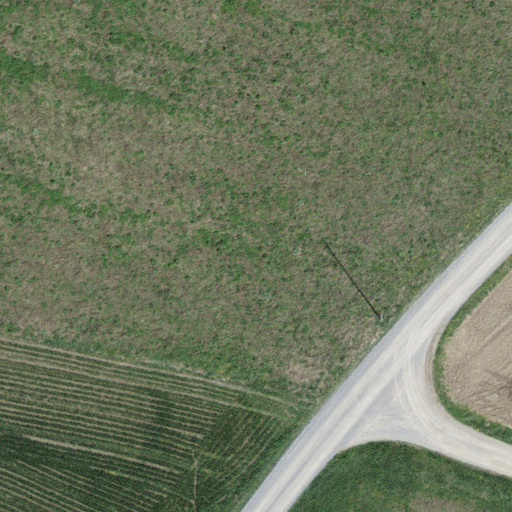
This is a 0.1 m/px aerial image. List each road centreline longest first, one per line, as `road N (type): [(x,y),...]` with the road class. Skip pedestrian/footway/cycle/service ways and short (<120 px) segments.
road 1 (unclassified): [(511,259),(349,420),(290,511)]
road 2 (track): [(511,471),(349,420)]
